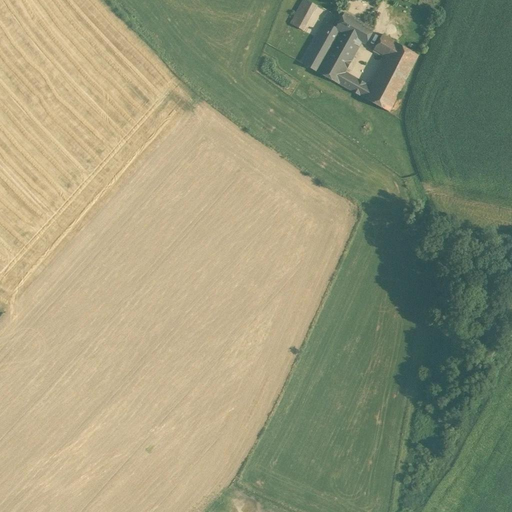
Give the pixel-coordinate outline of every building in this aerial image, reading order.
[(314,5),(304,0),(301,0),(288,23),(301,30),(314,5)] [(373,27),(343,11),(335,26),(336,27),(359,39),(365,42),(373,27)] [(335,26),(324,20),(301,62),(314,69),(336,27),(335,26)] [(359,39),(336,27),(314,69),(336,81),(342,69),(359,39)] [(393,40),(380,33),(372,48),(385,55),(393,40)] [(369,83),(363,96),(387,109),(417,53),(394,41),(393,40),(385,55),(369,83)] [(369,83),(342,69),(336,81),(363,96),(369,83)]
